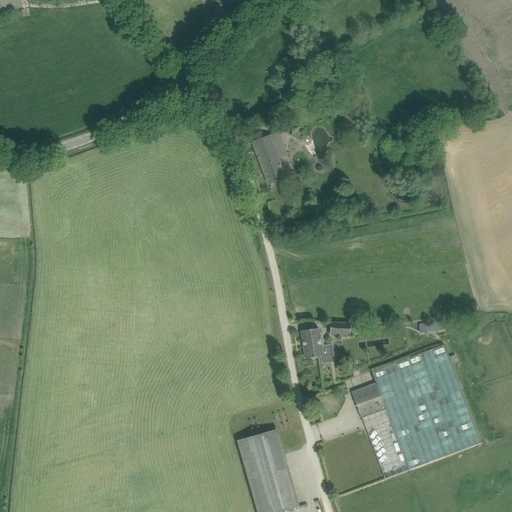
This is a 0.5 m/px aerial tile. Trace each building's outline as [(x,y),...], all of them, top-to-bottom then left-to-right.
[(20,0),(0,0),(0,13),(22,8),(20,0)] [(347,126),(359,122),(356,113),(355,113),(353,110),(344,113),(345,117),(344,117),(347,126)] [(252,142),(268,185),(286,178),(270,135),(252,142)] [(425,324),(427,332),(444,330),(442,321),(425,324)] [(330,323),(329,334),(350,336),(350,324),(330,323)] [(318,329),(311,330),(301,331),(305,359),(311,358),(312,359),(315,359),(317,357),(322,356),(321,347),(324,347),(322,337),(320,337),(318,329)] [(351,392),(361,418),(362,418),(368,434),(366,435),(367,438),(369,438),(385,479),(480,443),(443,345),(372,372),(376,383),(351,392)] [(276,430),(238,441),(258,511),(279,511),(298,506),(276,430)]
